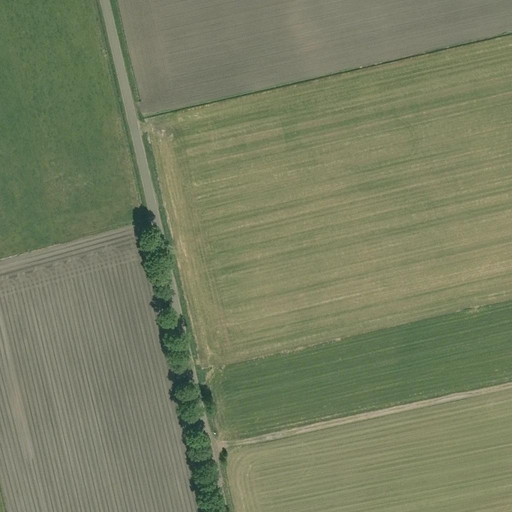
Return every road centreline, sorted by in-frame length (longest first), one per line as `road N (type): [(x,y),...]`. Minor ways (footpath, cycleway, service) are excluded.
road 1 (unclassified): [(222,511),(96,0)]
road 2 (track): [(511,390),(207,452)]
